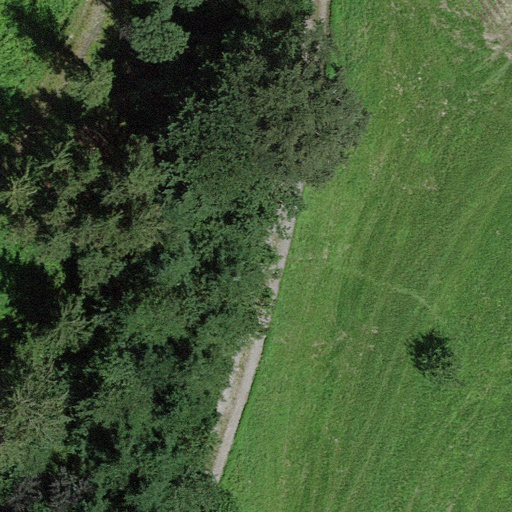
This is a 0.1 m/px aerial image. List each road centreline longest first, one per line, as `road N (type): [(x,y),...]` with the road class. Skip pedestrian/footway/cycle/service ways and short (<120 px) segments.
road 1 (track): [(301,0),(299,53),(245,297),(182,511)]
road 2 (track): [(95,0),(0,174)]
